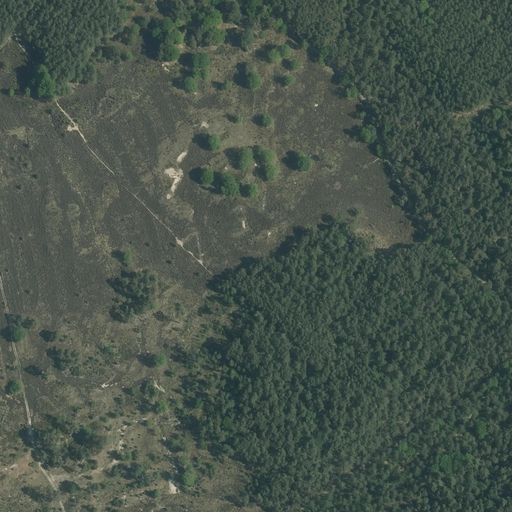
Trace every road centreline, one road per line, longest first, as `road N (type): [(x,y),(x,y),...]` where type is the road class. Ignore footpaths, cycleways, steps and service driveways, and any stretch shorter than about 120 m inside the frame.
road 1 (track): [(331,0),(509,199)]
road 2 (track): [(62,511),(33,444),(0,277)]
road 3 (track): [(419,431),(297,511)]
